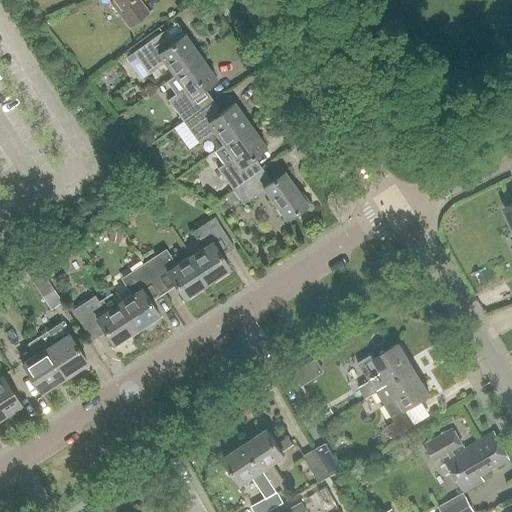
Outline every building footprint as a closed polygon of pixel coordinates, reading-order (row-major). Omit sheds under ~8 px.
[(112,0),(110,2),(130,28),(149,13),(138,0),(112,0)] [(156,36),(133,52),(125,58),(140,78),(148,72),(148,73),(164,62),(174,75),(200,56),(185,35),(165,48),(156,36)] [(200,56),(166,81),(176,94),(168,99),(183,120),(206,105),(197,92),(216,78),(200,56)] [(183,120),(199,142),(214,131),(223,144),(250,125),(234,103),(215,117),(206,105),(183,120)] [(265,146),(250,125),(223,144),(215,150),(224,163),(217,168),(233,189),(262,168),(261,167),(255,172),(246,160),(265,146)] [(118,157),(129,172),(138,165),(127,150),(118,157)] [(236,201),(239,199),(242,203),(262,188),(285,220),(306,204),(283,173),(269,183),(261,171),(227,196),(231,201),(234,199),(236,201)] [(188,256),(207,284),(229,269),(216,249),(229,240),(214,217),(199,227),(203,233),(195,239),(201,248),(188,256)] [(109,231),(108,241),(119,242),(121,233),(109,231)] [(165,250),(156,255),(142,264),(158,288),(171,279),(184,299),(207,284),(188,256),(175,265),(165,250)] [(39,264),(27,271),(42,296),(54,288),(39,264)] [(120,279),(124,285),(130,294),(118,302),(136,330),(158,315),(146,296),(158,288),(142,264),(120,279)] [(94,295),(86,301),(72,310),(87,333),(100,325),(113,345),(136,330),(118,302),(105,311),(94,295)] [(59,322),(46,330),(37,336),(64,377),(86,362),(59,322)] [(64,377),(37,336),(27,343),(35,355),(21,363),(41,392),(64,377)] [(365,399),(376,392),(414,369),(399,344),(373,359),(371,355),(358,363),(368,379),(370,381),(358,388),(365,399)] [(304,370),(295,373),(299,382),(323,371),(317,358),(302,365),(304,370)] [(414,369),(376,392),(394,422),(386,427),(392,438),(414,425),(404,409),(429,394),(414,369)] [(0,419),(22,405),(3,375),(0,376),(0,419)] [(433,462),(442,456),(464,492),(484,480),(481,475),(510,459),(494,432),(465,449),(464,447),(453,453),(452,451),(461,445),(452,429),(424,446),(427,451),(424,453),(429,461),(432,459),(433,462)] [(283,457),(281,453),(293,445),(287,436),(275,444),(266,430),(245,443),(262,470),(274,488),(283,482),(272,464),(283,457)] [(262,470),(245,443),(223,457),(241,484),(252,477),(265,498),(250,506),(252,511),(265,511),(282,503),(276,492),(273,488),(274,488),(262,470)] [(314,449),(330,475),(340,470),(325,443),(314,449)] [(330,475),(314,449),(303,455),(318,482),(330,475)] [(325,489),(318,493),(323,502),(330,498),(325,489)] [(440,510),(441,511),(474,511),(466,496),(440,510)] [(308,498),(302,502),(301,501),(287,509),(288,511),(301,511),(306,510),(313,506),(308,498)]
